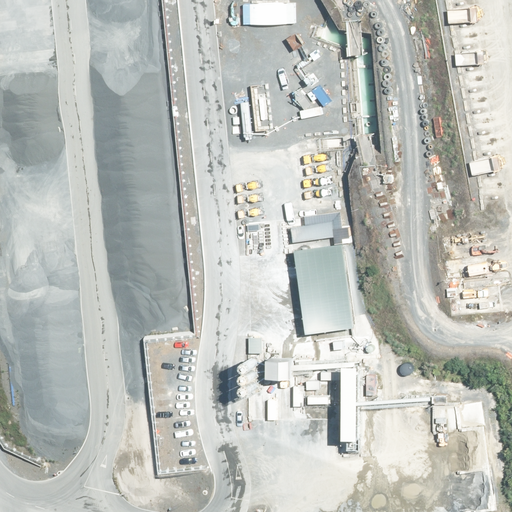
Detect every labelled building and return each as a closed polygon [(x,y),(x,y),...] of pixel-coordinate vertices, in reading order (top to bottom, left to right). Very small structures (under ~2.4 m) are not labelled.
[(337,140),(265,146),(264,128),(258,129),(255,85),(332,78),(329,40),(168,53),(136,56),(141,120),(171,117),(174,157),(196,155),(197,173),(212,172),(270,167),(269,152),(321,148),(322,153),(338,152),(337,140)] [(296,152),(297,181),(316,180),(315,151),(296,152)] [(338,231),(284,238),(296,327),(350,321),(338,231)] [(468,266),(469,276),(472,276),(496,275),(495,264),(468,266)] [(472,276),(472,286),(511,284),(511,273),(496,275),(472,276)] [(452,284),(453,297),(465,297),(464,283),(452,284)] [(283,356),(255,354),(254,376),(281,378),(283,356)] [(350,356),(333,355),(332,434),(349,434),(350,356)]
